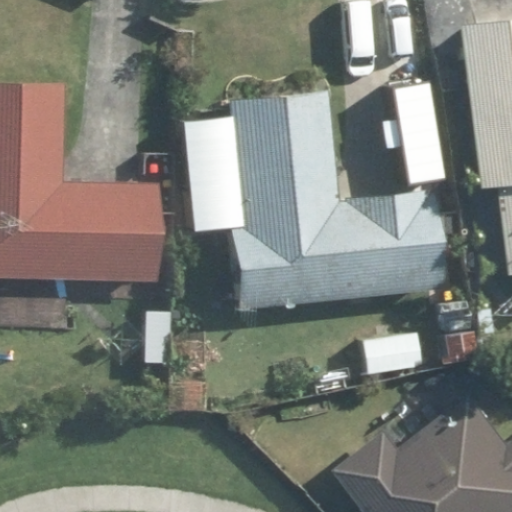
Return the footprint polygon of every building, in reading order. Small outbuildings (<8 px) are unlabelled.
[(491,192),(499,276),(511,274),(511,19),(458,25),(472,184),(490,182),(491,192)] [(0,278),(140,284),(143,183),(49,180),(52,87),(0,85),(0,278)] [(137,92),(103,91),(101,145),(135,146),(137,92)] [(227,225),(209,227),(216,310),(429,293),(420,189),(323,196),(315,94),(217,102),(227,225)] [(403,329),(350,339),(358,378),(410,368),(403,329)] [(511,511),(511,460),(459,393),(386,452),(373,436),(329,471),(361,511),(511,511)]
